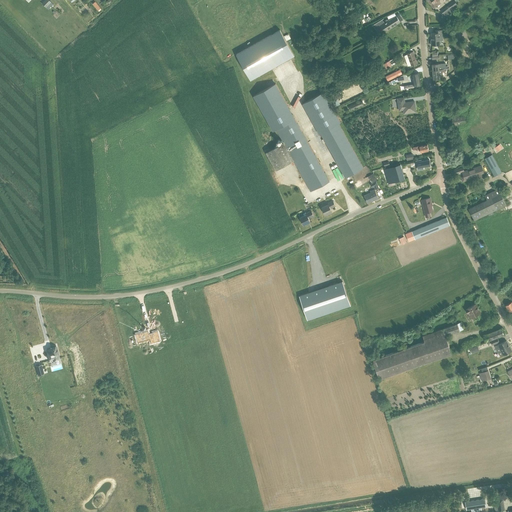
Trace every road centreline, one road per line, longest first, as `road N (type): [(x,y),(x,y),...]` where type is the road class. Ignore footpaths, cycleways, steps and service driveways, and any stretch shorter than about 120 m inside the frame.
road 1 (unclassified): [(274,251),(123,294),(0,290)]
road 2 (residential): [(274,251),(441,178)]
road 3 (unclassified): [(441,178),(420,0)]
road 4 (residential): [(511,332),(460,234),(441,178)]
